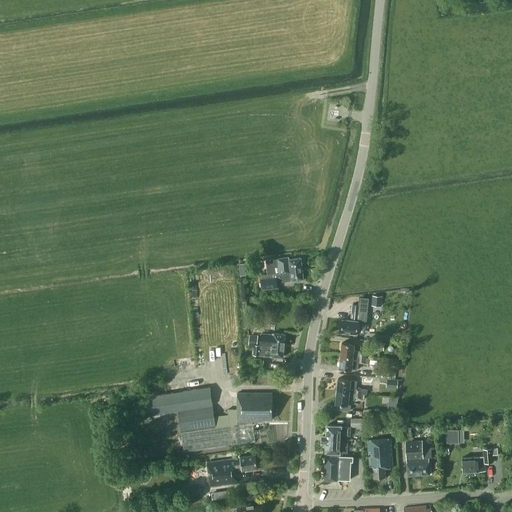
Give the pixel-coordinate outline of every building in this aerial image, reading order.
[(288,271),(302,269),(301,257),(289,259),(289,258),(289,257),(288,257),(266,259),(267,275),(288,272),(288,271)] [(248,262),(239,263),(240,275),(241,275),(249,274),(248,262)] [(288,272),(267,275),(260,275),(262,289),(277,287),(277,283),(276,281),(281,281),(291,280),(303,279),(302,269),(288,271),(288,272)] [(383,296),(373,295),(372,305),(382,306),(383,296)] [(348,320),(343,319),(341,332),(346,333),(346,332),(350,333),(357,334),(357,333),(365,334),(367,321),(368,306),(353,305),(351,320),(348,320)] [(285,334),(273,333),(273,334),(261,333),(260,345),(256,345),(257,337),(250,336),(249,344),(254,344),(253,354),(260,355),(283,357),(285,334)] [(365,358),(365,357),(366,352),(360,352),(360,350),(354,350),(354,344),(342,343),(341,355),(365,358)] [(369,358),(365,357),(365,358),(341,355),(339,368),(352,369),(357,370),(357,363),(365,363),(368,363),(369,358)] [(263,359),(255,359),(255,369),(263,369),(263,359)] [(391,372),(376,370),(375,377),(390,379),(391,372)] [(373,377),(360,376),(359,382),(373,384),(373,377)] [(361,393),(361,394),(366,394),(366,389),(362,389),(362,388),(356,387),(357,380),(338,378),(337,391),(361,393)] [(212,405),(210,387),(151,396),(153,414),(178,410),(180,431),(215,426),(216,427),(181,432),(184,452),(255,441),(252,421),(260,421),(260,419),(272,419),(272,392),(237,392),(237,409),(228,409),(228,414),(214,416),(213,405),(212,405)] [(361,393),(337,391),(335,404),(341,404),(340,410),(349,411),(350,405),(348,405),(349,397),(354,398),(361,399),(361,394),(361,393)] [(353,411),(353,414),(373,414),(373,403),(360,403),(359,411),(353,411)] [(364,427),(364,418),(351,418),(351,427),(364,427)] [(323,435),(322,438),(340,439),(340,435),(350,435),(350,427),(341,427),(341,426),(327,425),(326,435),(323,435)] [(408,439),(408,428),(396,428),(397,439),(408,439)] [(458,429),(446,429),(447,443),(459,442),(458,429)] [(340,439),(322,438),(322,442),(326,442),(325,452),(339,453),(339,452),(347,453),(347,443),(340,443),(340,439)] [(392,468),(391,438),(368,440),(368,451),(369,451),(370,467),(373,466),(374,478),(385,477),(385,468),(392,468)] [(422,448),(422,441),(406,442),(408,476),(429,474),(429,457),(431,457),(430,447),(422,448)] [(497,454),(497,448),(483,449),(484,456),(477,457),(477,456),(462,457),(463,472),(478,471),(485,470),(484,463),(492,462),(491,455),(497,454)] [(257,468),(255,454),(240,457),(207,462),(210,486),(238,482),(236,468),(241,467),(242,470),(257,468)] [(338,455),(325,455),(324,479),(337,480),(337,479),(350,479),(351,466),(352,466),(352,457),(338,456),(338,455)] [(201,494),(200,483),(190,485),(191,495),(201,494)] [(246,504),(245,498),(230,500),(231,507),(236,506),(237,511),(263,511),(262,504),(255,505),(255,503),(246,504)]
